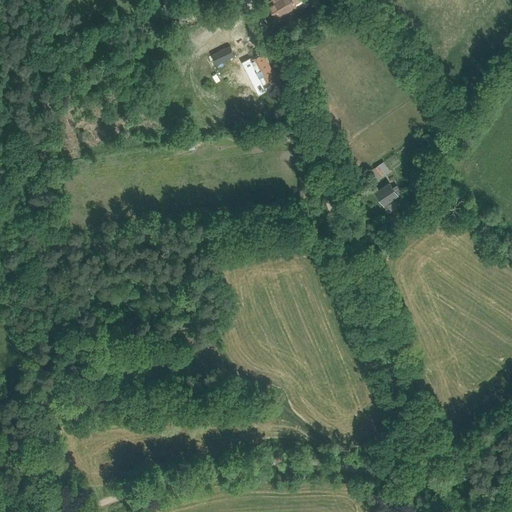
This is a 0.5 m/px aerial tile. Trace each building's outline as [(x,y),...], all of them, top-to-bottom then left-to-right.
[(176,0),(164,0),(163,7),(174,9),(176,0)] [(277,19),(285,14),(296,7),(295,4),(301,0),(278,0),(269,6),(277,19)] [(175,9),(173,18),(190,22),(192,13),(175,9)] [(168,56),(174,48),(171,45),(164,54),(168,56)] [(217,65),(235,56),(230,46),(212,55),(217,65)] [(263,53),(251,60),(245,62),(252,76),(270,67),(263,53)] [(260,89),(265,87),(277,80),(270,67),(252,76),(255,82),(256,81),(260,89)] [(251,80),(243,85),(248,95),(257,90),(251,80)] [(450,116),(441,123),(447,131),(456,125),(450,116)] [(375,168),(381,176),(384,174),(379,166),(375,168)] [(380,188),(395,177),(392,172),(377,184),(380,188)] [(384,204),(393,199),(402,192),(398,185),(392,189),(389,184),(376,193),(384,204)]
